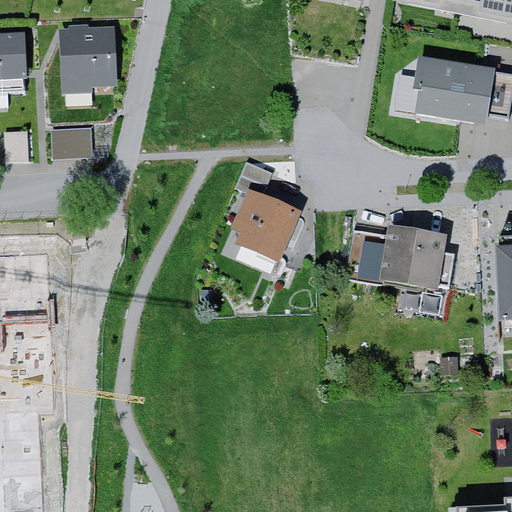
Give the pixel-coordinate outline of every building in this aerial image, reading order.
[(511,0),(394,0),(511,21),(511,0)] [(123,38),(65,39),(67,101),(125,99),(123,38)] [(30,43),(0,44),(0,92),(32,91),(30,43)] [(485,69),(422,60),(413,124),(475,134),(485,69)] [(54,128),(55,157),(93,155),(92,126),(54,128)] [(307,218),(252,193),(228,245),(284,270),(307,218)] [(393,240),(350,234),(343,283),(444,298),(453,238),(394,229),(393,240)] [(511,238),(494,239),(497,330),(511,329),(511,238)] [(511,511),(511,494),(455,497),(455,511),(511,511)]
